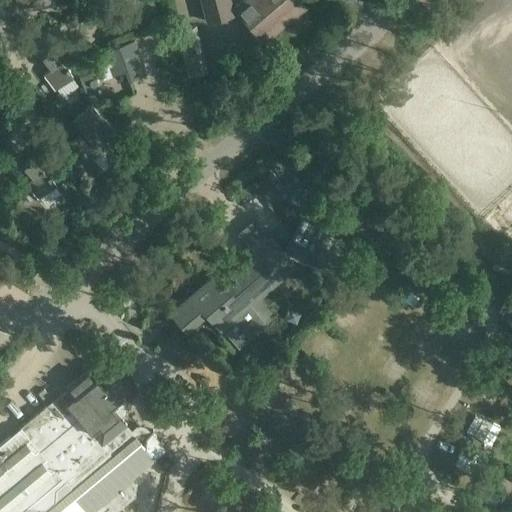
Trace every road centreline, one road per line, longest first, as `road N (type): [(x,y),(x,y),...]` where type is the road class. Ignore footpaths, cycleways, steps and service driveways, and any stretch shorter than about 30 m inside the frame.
road 1 (unclassified): [(0,326),(120,244),(411,0)]
road 2 (track): [(412,489),(456,368),(434,343),(367,346),(351,358),(340,414),(348,451),(380,497)]
road 3 (unknown): [(251,132),(511,286)]
